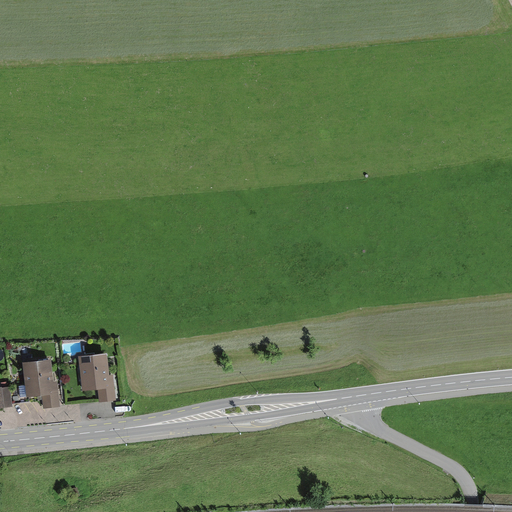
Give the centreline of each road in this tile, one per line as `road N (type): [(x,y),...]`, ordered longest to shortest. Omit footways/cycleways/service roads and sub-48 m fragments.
road 1 (secondary): [(358,396),(0,441)]
road 2 (residential): [(471,511),(458,471),(372,426),(358,396)]
road 3 (secondary): [(511,377),(358,396)]
